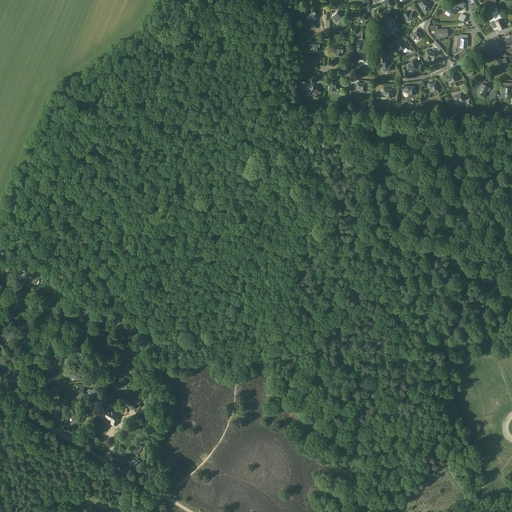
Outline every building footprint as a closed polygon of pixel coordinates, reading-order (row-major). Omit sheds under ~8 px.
[(421,10),(427,12),(431,3),(423,0),(421,0),(419,5),(423,6),(421,10)] [(450,6),(446,11),(453,16),(456,11),(453,8),(453,7),(455,8),(458,5),(454,2),(453,4),(452,3),(450,6)] [(498,28),(503,28),(506,27),(500,15),(500,14),(497,7),(495,9),(496,10),(491,13),(493,18),(489,20),(494,30),(498,28)] [(309,20),(311,19),(313,21),(318,17),(316,15),(317,14),(313,9),(306,15),(309,20)] [(363,14),(363,10),(357,11),(357,20),(366,20),(366,14),(363,14)] [(334,15),(332,18),(335,22),(338,19),(339,21),(343,17),(337,11),(334,15)] [(403,14),(408,21),(416,16),(413,12),(410,14),(408,11),(403,14)] [(385,30),(383,32),(387,36),(394,30),(388,23),(383,27),(385,30)] [(438,36),(438,37),(448,36),(448,28),(438,29),(438,32),(435,32),(435,36),(438,36)] [(423,36),(417,29),(410,35),(414,40),(416,38),(419,40),(423,36)] [(461,34),(460,38),(459,47),(467,48),(467,39),(468,32),(466,32),(466,35),(461,34)] [(399,38),(400,40),(396,43),(398,46),(395,48),(398,53),(406,47),(401,40),(403,39),(405,42),(407,40),(403,35),(399,38)] [(319,48),(320,48),(320,42),(311,42),(311,47),(313,47),(313,51),(319,51),(319,48)] [(363,42),(356,42),(357,52),(366,51),(366,45),(363,45),(363,42)] [(343,47),(334,47),(334,52),(334,55),(340,56),(340,52),(342,52),(343,47)] [(436,52),(427,50),(425,59),(431,60),(431,57),(435,58),(436,52)] [(410,64),(407,65),(408,71),(418,69),(415,59),(409,61),(410,64)] [(388,61),(382,61),(383,71),(392,70),(392,64),(388,64),(388,61)] [(496,71),(504,68),(506,67),(506,64),(503,65),(502,61),(493,63),(496,71)] [(470,62),(464,67),(470,75),(477,70),(470,62)] [(454,72),(445,76),(448,82),(451,80),(452,83),(458,81),(454,72)] [(484,80),(483,83),(482,83),(477,93),(484,97),(491,83),(484,80)] [(334,82),(328,81),(328,90),(334,91),(334,88),(337,88),(338,82),(334,82)] [(436,81),(427,83),(428,89),(432,88),(432,92),(438,90),(436,81)] [(357,88),(360,88),(360,92),(366,92),(366,83),(357,83),(357,88)] [(504,84),(504,87),(503,87),(502,87),(501,97),(503,97),(511,98),(511,97),(511,96),(511,93),(511,94),(511,84),(504,84)] [(311,91),(313,92),(311,95),(317,98),(319,95),(322,89),(313,85),(311,91)] [(405,91),(409,92),(409,95),(415,96),(415,86),(406,85),(405,91)] [(392,89),(383,88),(382,94),(386,94),(385,98),(392,98),(392,89)] [(465,90),(462,91),(453,95),(455,101),(459,100),(460,103),(466,100),(463,95),(467,93),(465,90)] [(26,279),(31,270),(24,267),(20,275),(26,279)] [(42,276),(39,274),(33,283),(37,285),(42,276)] [(60,284),(56,282),(51,289),(56,292),(60,284)] [(66,288),(63,286),(57,295),(60,297),(66,288)] [(93,303),(88,299),(82,308),(87,312),(93,303)] [(66,307),(70,309),(67,315),(71,316),(74,306),(67,304),(66,307)] [(118,324),(123,313),(116,310),(111,321),(118,324)] [(50,323),(42,321),(41,325),(45,326),(43,333),(47,334),(50,323)] [(136,325),(129,322),(125,331),(128,332),(131,327),(134,328),(136,325)] [(87,333),(84,332),(81,331),(77,343),(83,345),(87,333)] [(95,339),(92,351),(99,353),(102,341),(95,339)] [(116,355),(118,344),(112,343),(111,349),(106,348),(105,353),(116,355)] [(129,353),(130,350),(131,346),(119,344),(118,352),(129,353)] [(91,357),(81,351),(77,359),(87,364),(91,357)] [(50,372),(56,362),(49,358),(43,369),(50,372)] [(125,374),(127,362),(120,361),(117,372),(125,374)] [(0,373),(9,368),(6,365),(0,368),(0,373)] [(78,381),(80,376),(70,372),(68,376),(78,381)] [(22,376),(18,374),(17,373),(14,378),(9,376),(7,379),(16,385),(22,376)] [(112,378),(101,375),(99,380),(111,383),(112,378)] [(116,389),(127,389),(127,385),(120,385),(120,381),(116,381),(116,389)] [(62,391),(57,386),(54,384),(47,393),(50,396),(54,391),(59,394),(62,391)] [(95,390),(92,392),(89,388),(86,391),(92,398),(98,393),(95,390)] [(82,392),(76,397),(80,401),(86,396),(82,392)] [(141,401),(137,397),(134,400),(129,395),(124,400),(136,412),(141,407),(138,405),(141,401)] [(112,410),(111,411),(104,407),(100,413),(111,420),(111,423),(116,425),(118,416),(115,413),(115,412),(112,410)] [(58,422),(64,413),(58,409),(52,418),(58,422)] [(75,419),(70,423),(71,425),(73,426),(81,420),(74,410),(72,411),(70,413),(75,419)] [(132,452),(136,455),(143,446),(138,443),(132,452)] [(126,458),(129,455),(119,447),(117,450),(126,458)] [(132,457),(130,460),(139,469),(142,465),(132,457)]
